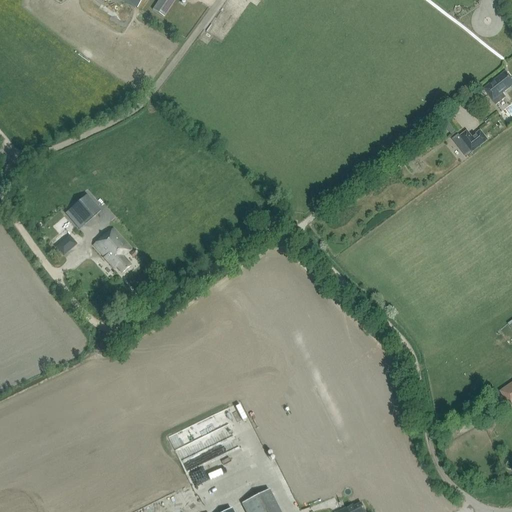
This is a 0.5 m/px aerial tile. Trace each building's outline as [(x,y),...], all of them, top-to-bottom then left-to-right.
[(121,0),(137,9),(142,0),(121,0)] [(158,0),(153,9),(164,16),(174,0),(158,0)] [(503,94),(511,86),(511,81),(505,72),(483,89),(496,106),(506,98),(503,94)] [(459,135),(472,151),(487,139),(480,129),(470,137),(465,131),(459,135)] [(72,209),(85,224),(100,211),(87,196),(72,209)] [(130,248),(113,228),(94,244),(104,256),(103,257),(112,267),(115,265),(121,272),(130,265),(122,255),(130,248)] [(511,384),(501,392),(511,407),(511,406),(511,384)] [(235,433),(233,429),(185,429),(178,434),(175,434),(171,436),(171,440),(191,476),(197,476),(204,472),(208,472),(216,468),(235,457),(235,450),(228,450),(237,445),(235,441),(235,433)] [(176,479),(184,501),(195,497),(187,475),(176,479)] [(280,511),(269,490),(242,503),(246,511),(280,511)] [(353,505),(338,511),(365,511),(362,503),(354,507),(353,505)]
